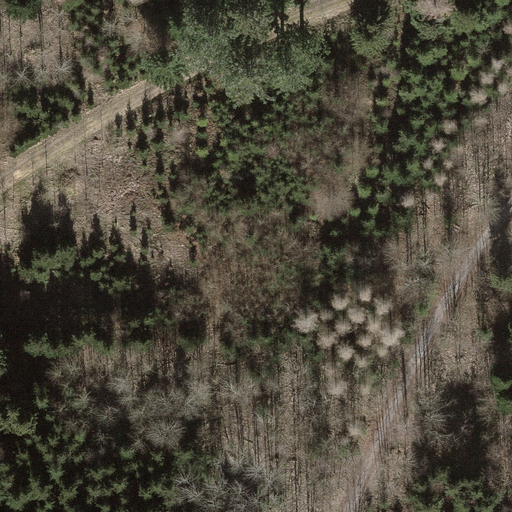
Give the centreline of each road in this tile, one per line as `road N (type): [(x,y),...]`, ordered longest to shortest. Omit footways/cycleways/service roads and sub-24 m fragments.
road 1 (track): [(359,0),(0,170)]
road 2 (track): [(350,511),(432,330),(511,204)]
